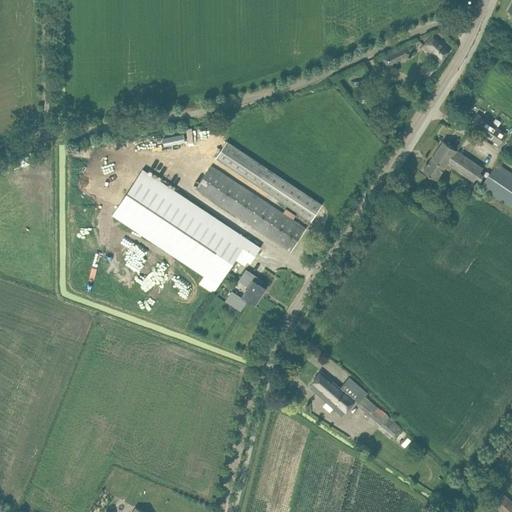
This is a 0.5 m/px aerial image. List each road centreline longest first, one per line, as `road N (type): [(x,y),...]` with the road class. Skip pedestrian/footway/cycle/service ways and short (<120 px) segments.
road 1 (unclassified): [(470,32),(450,24),(425,28),(192,117),(65,135),(51,128),(46,108),(44,0)]
road 2 (unclassified): [(220,511),(261,366),(470,32)]
